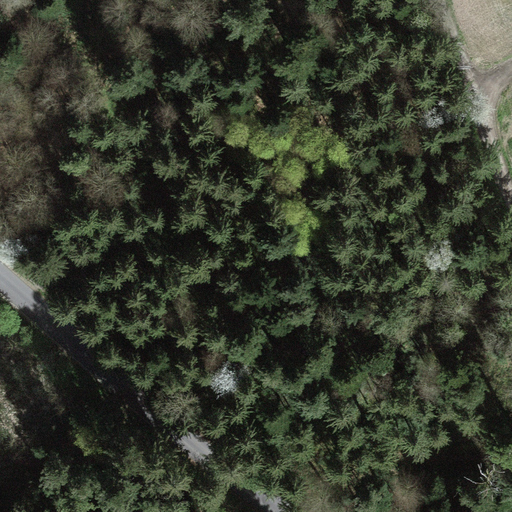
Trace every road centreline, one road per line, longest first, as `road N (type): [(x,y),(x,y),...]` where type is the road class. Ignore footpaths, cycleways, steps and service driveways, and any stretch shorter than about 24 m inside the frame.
road 1 (unclassified): [(0,281),(135,401),(283,511)]
road 2 (track): [(511,201),(427,0)]
